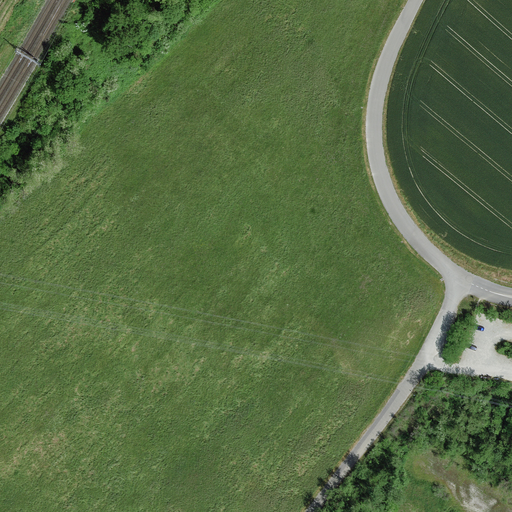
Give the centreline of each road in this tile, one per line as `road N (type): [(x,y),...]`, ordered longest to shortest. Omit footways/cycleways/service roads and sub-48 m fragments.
road 1 (unclassified): [(416,0),(380,87),(377,153),(405,224),(461,279)]
road 2 (unclassified): [(312,511),(425,358),(461,279)]
